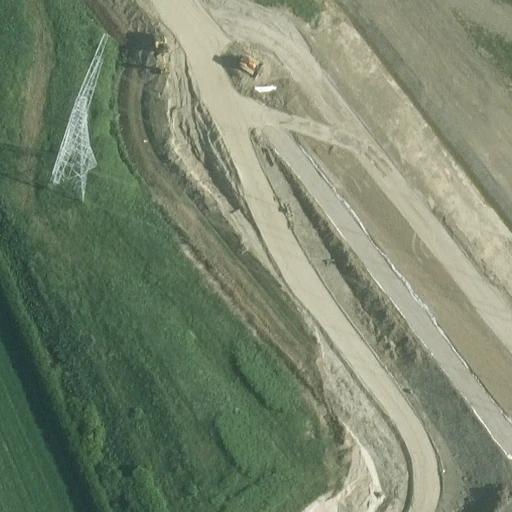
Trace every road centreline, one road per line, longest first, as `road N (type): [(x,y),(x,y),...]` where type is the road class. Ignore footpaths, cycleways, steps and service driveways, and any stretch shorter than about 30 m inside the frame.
road 1 (unclassified): [(421,511),(422,474),(404,423),(272,216),(187,31)]
road 2 (unclassified): [(511,324),(294,60),(236,22),(187,31)]
